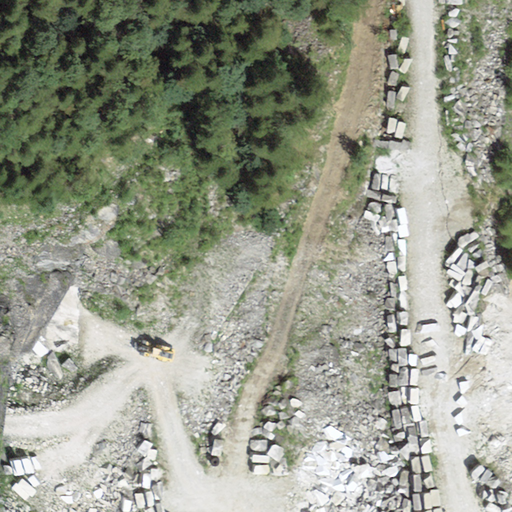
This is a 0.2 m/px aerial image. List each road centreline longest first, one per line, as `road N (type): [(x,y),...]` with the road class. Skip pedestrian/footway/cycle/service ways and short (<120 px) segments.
road 1 (track): [(421,0),(425,257),(455,511)]
road 2 (track): [(210,511),(172,454),(155,378)]
